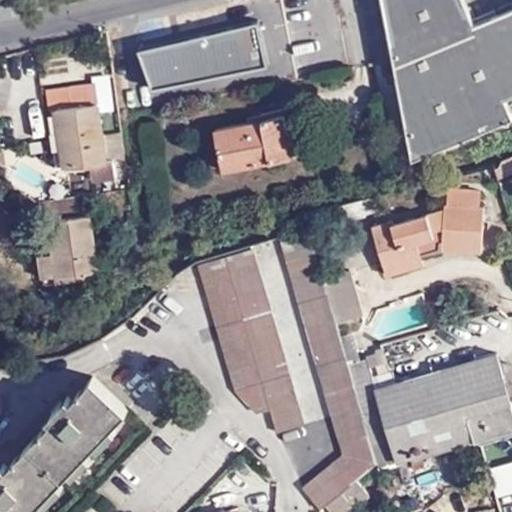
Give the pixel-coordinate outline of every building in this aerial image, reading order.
[(511,7),(478,23),(467,0),(385,0),(412,161),(511,118),(511,112),(506,99),(511,96),(511,7)] [(259,10),(133,39),(154,89),(271,63),(259,10)] [(104,89),(102,90),(107,109),(108,117),(126,113),(120,78),(103,81),(104,89)] [(78,96),(82,114),(107,109),(102,90),(78,96)] [(82,114),(78,96),(58,100),(61,118),(68,117),(82,114)] [(107,109),(82,114),(68,117),(79,179),(103,174),(101,167),(119,164),(108,117),(107,109)] [(233,172),(302,157),(294,110),(271,114),(273,125),(259,127),(258,122),(224,129),(233,172)] [(511,157),(501,162),(503,167),(497,169),(500,180),(511,175),(511,157)] [(119,164),(101,167),(103,174),(106,186),(129,181),(125,162),(119,164)] [(372,217),(388,267),(424,255),(423,249),(448,240),(480,242),(484,201),(444,196),(443,203),(397,215),(394,210),(372,217)] [(110,269),(101,216),(63,224),(67,253),(52,256),(56,287),(95,281),(94,272),(110,269)] [(336,315),(324,270),(310,222),(286,229),(348,449),(308,475),(323,495),(328,492),(339,510),(373,487),(361,469),(376,459),(372,443),(350,363),(348,356),(341,333),(336,315)] [(279,424),(305,416),(257,239),(205,255),(240,382),(260,404),(273,400),(279,424)] [(324,270),(336,315),(364,306),(351,261),(324,270)] [(341,333),(348,356),(359,353),(352,329),(341,333)] [(368,364),(385,358),(381,344),(374,346),(375,349),(364,352),(366,358),(368,364)] [(374,384),(389,438),(396,457),(511,422),(511,412),(494,349),(374,384)] [(350,363),(372,443),(389,438),(374,384),(371,373),(368,364),(366,358),(350,363)] [(392,367),(371,373),(374,384),(394,377),(392,367)] [(0,511),(36,511),(132,406),(97,375),(75,399),(71,396),(49,419),(53,425),(12,470),(6,465),(0,471),(0,511)] [(494,493),(511,490),(511,459),(490,463),(494,493)]
